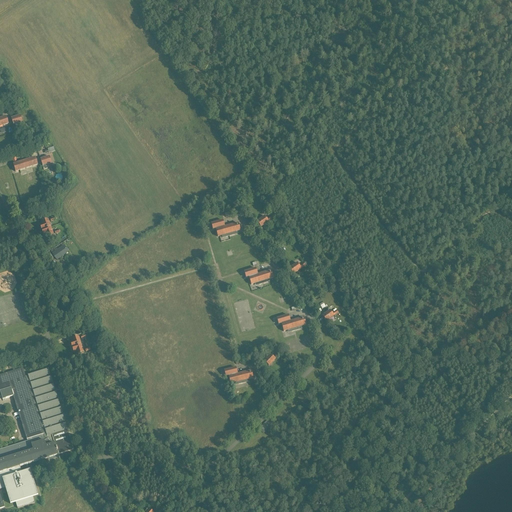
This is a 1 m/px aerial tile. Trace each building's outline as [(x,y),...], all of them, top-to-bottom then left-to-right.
[(13,125),(16,124),(22,122),(20,116),(11,119),(13,125)] [(0,119),(0,126),(8,124),(6,117),(0,119)] [(43,155),(55,151),(52,145),(46,147),(47,150),(42,152),(43,155)] [(17,164),(16,160),(15,157),(12,158),(14,165),(13,165),(15,172),(37,165),(35,158),(17,164)] [(50,159),(49,157),(40,160),(42,167),(43,170),(47,169),(46,165),(51,163),(53,162),(52,159),(50,159)] [(268,222),(273,219),(271,217),(267,220),(265,217),(257,222),(260,227),(268,222)] [(42,231),(50,228),(48,220),(41,223),(42,225),(40,225),(42,231)] [(224,228),(224,227),(223,221),(211,224),(213,230),(216,229),(216,230),(215,230),(217,237),(218,237),(225,235),(226,237),(236,234),(236,235),(235,232),(240,231),(238,224),(233,225),(233,226),(229,227),(229,226),(224,228)] [(47,237),(53,235),(50,228),(42,231),(44,236),(46,235),(47,237)] [(57,260),(68,253),(63,246),(53,253),(57,260)] [(304,267),(305,266),(304,263),(299,266),(297,264),(289,269),(293,274),(301,269),(304,267)] [(257,276),(257,275),(255,269),(244,272),(246,278),(249,277),(250,278),(249,278),(251,285),(258,283),(259,285),(269,282),(269,279),(273,278),(271,271),(266,273),(262,275),(262,274),(257,276)] [(326,322),(338,313),(336,311),(332,314),(330,311),(322,317),(326,322)] [(290,323),(289,322),(290,321),(288,316),(277,319),(278,325),(282,324),(282,325),(281,325),(283,332),(284,332),(291,330),(291,332),(302,329),(301,326),(305,325),(306,325),(304,318),(303,318),(299,320),(295,322),(294,321),(290,323)] [(72,348),(81,345),(78,338),(72,340),(72,342),(70,342),(72,348)] [(77,355),(83,352),(81,345),(72,348),(74,353),(76,352),(77,355)] [(275,359),(279,355),(277,353),(273,357),(271,355),(264,362),(268,366),(275,359)] [(0,508),(4,507),(0,493),(0,489),(4,488),(9,506),(16,504),(18,509),(35,503),(33,499),(38,497),(30,470),(22,473),(20,467),(58,455),(58,454),(73,449),(55,391),(61,390),(60,386),(54,388),(48,368),(27,374),(28,376),(25,377),(23,369),(0,376),(0,391),(3,400),(13,397),(16,404),(15,404),(16,406),(17,410),(18,410),(22,426),(24,432),(27,440),(26,440),(27,440),(27,441),(0,449),(0,508)] [(237,375),(237,374),(236,368),(224,371),(226,377),(229,376),(229,377),(228,377),(230,384),(238,382),(238,384),(249,382),(248,379),(253,378),(251,371),(246,373),(242,374),(237,375)] [(263,433),(273,424),(268,420),(259,429),(263,433)]
